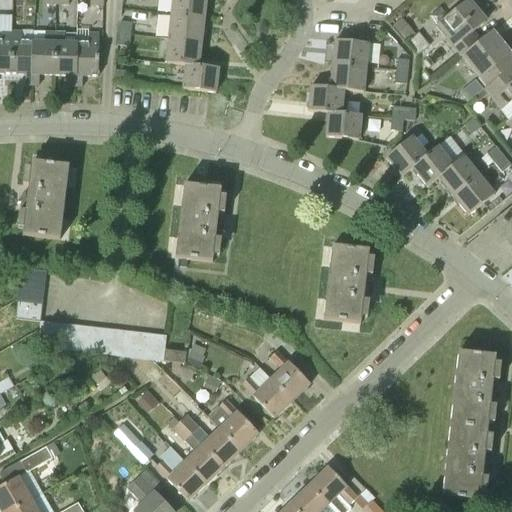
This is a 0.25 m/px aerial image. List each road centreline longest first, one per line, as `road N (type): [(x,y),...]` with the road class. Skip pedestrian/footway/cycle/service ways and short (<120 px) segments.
road 1 (residential): [(220,511),(468,274)]
road 2 (residential): [(468,274),(357,199),(241,151)]
road 3 (residential): [(241,151),(106,124),(0,124)]
road 4 (residential): [(241,151),(261,87),(302,29),(303,0)]
